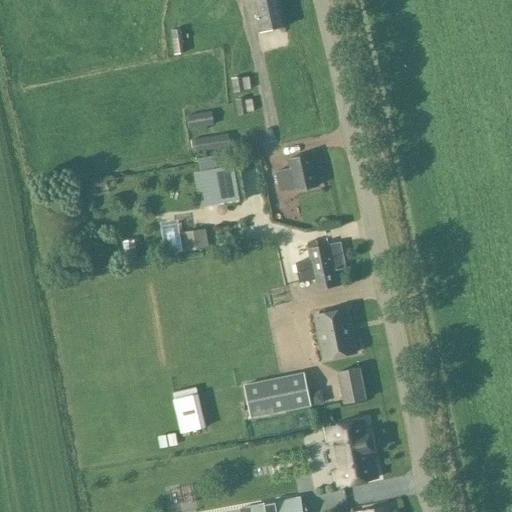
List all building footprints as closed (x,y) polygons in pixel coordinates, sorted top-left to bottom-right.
[(254,0),(262,32),(262,31),(286,26),(280,0),(254,0)] [(175,53),(186,52),(184,27),(173,28),(175,53)] [(189,129),(214,125),(212,111),(187,116),(189,129)] [(230,147),(228,133),(191,140),(193,153),(230,147)] [(312,156),(288,161),(289,167),(275,170),(280,193),(294,189),(295,191),(318,186),(312,156)] [(234,165),(194,173),(200,208),(240,201),(234,165)] [(205,229),(181,232),(184,252),(208,248),(205,229)] [(340,285),(338,270),(346,269),(340,243),(318,247),(317,241),(308,243),(310,249),(309,249),(311,260),(295,263),(299,283),(315,279),(318,290),(340,285)] [(357,353),(348,310),(316,316),(324,360),(357,353)] [(344,404),(367,399),(361,368),(337,373),(344,404)] [(251,418),(311,406),(304,372),(244,385),(251,418)] [(201,385),(173,392),(183,433),(212,427),(201,385)] [(362,422),(331,428),(343,486),(374,480),(369,459),(373,458),(369,438),(365,439),(362,422)] [(164,486),(169,510),(198,504),(193,480),(164,486)] [(276,511),(275,502),(264,504),(265,511),(276,511)]
